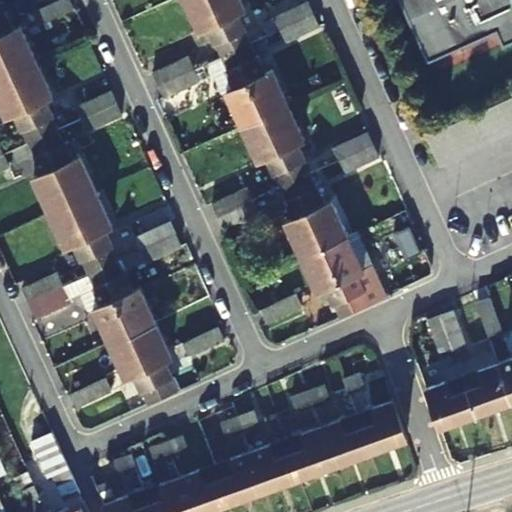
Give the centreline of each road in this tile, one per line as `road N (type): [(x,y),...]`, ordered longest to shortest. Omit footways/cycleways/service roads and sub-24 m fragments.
road 1 (residential): [(94,0),(265,366)]
road 2 (residential): [(327,0),(460,281)]
road 3 (residential): [(72,451),(265,366)]
road 4 (residential): [(379,316),(451,497)]
road 5 (residential): [(72,451),(0,292)]
road 6 (residential): [(265,366),(379,316)]
